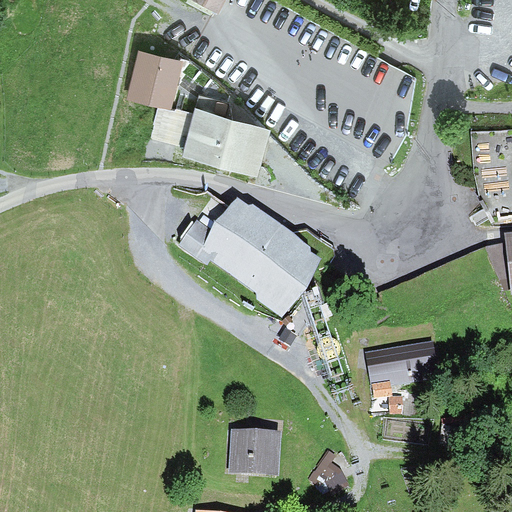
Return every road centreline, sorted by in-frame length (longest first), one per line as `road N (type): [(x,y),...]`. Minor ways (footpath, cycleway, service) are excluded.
road 1 (unclassified): [(445,0),(408,218),(348,226),(199,181),(141,176)]
road 2 (track): [(141,176),(99,177),(0,204)]
